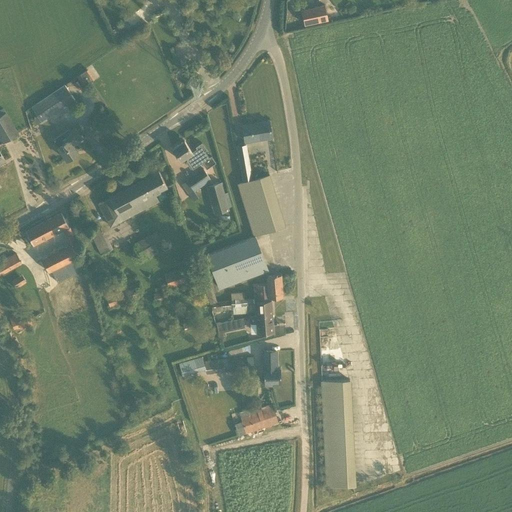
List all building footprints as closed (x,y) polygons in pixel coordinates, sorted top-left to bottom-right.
[(325,5),(301,10),(304,24),(328,19),(325,5)] [(150,8),(127,17),(131,29),(155,20),(150,8)] [(86,70),(77,76),(84,86),(93,80),(86,70)] [(41,122),(75,100),(65,85),(32,107),(41,122)] [(0,109),(0,137),(3,142),(18,134),(2,108),(0,109)] [(269,121),(266,121),(242,125),(245,142),(272,137),(269,121)] [(53,140),(58,147),(67,160),(68,159),(70,160),(73,158),(73,156),(78,152),(73,146),(82,140),(74,128),(64,135),(63,133),(54,138),(53,140)] [(197,149),(192,152),(184,141),(172,149),(180,161),(185,157),(187,160),(186,160),(193,169),(209,157),(204,151),(207,149),(202,142),(195,147),(197,149)] [(260,178),(252,180),(246,145),(238,146),(244,182),(238,184),(254,234),(268,230),(254,189),(272,184),(269,175),(260,178)] [(273,157),(266,159),(270,173),(277,171),(273,157)] [(206,182),(210,179),(203,169),(186,180),(194,190),(206,182)] [(154,193),(167,187),(158,171),(109,197),(98,203),(110,226),(158,201),(154,193)] [(229,210),(221,182),(207,186),(215,214),(229,210)] [(33,245),(69,227),(61,213),(26,231),(33,245)] [(160,240),(156,232),(134,244),(142,259),(158,251),(154,243),(160,240)] [(206,254),(219,288),(268,270),(255,236),(206,254)] [(57,282),(83,269),(71,244),(42,259),(48,272),(51,270),(57,282)] [(0,262),(0,274),(22,263),(16,253),(0,262)] [(165,274),(170,289),(196,279),(191,264),(165,274)] [(11,281),(17,290),(27,282),(21,274),(11,281)] [(254,300),(271,299),(271,298),(283,297),(281,275),(266,276),(267,283),(253,284),(254,298),(254,300)] [(104,290),(109,307),(139,298),(133,281),(104,290)] [(156,301),(168,297),(166,289),(154,292),(156,301)] [(244,292),(231,293),(232,300),(245,299),(244,292)] [(255,315),(272,313),(271,299),(254,300),(254,298),(245,299),(232,300),(232,302),(217,303),(211,303),(212,311),(213,311),(232,309),(232,306),(246,305),(255,304),(255,315)] [(27,310),(19,314),(10,318),(14,328),(31,320),(27,310)] [(274,332),(272,313),(255,315),(249,316),(249,321),(252,323),(256,323),(257,333),(274,332)] [(223,331),(234,329),(232,320),(217,323),(219,332),(223,331)] [(263,369),(264,384),(272,384),(272,382),(280,382),(280,368),(277,368),(276,350),(263,351),(264,369),(263,369)] [(206,374),(213,373),(248,370),(248,365),(252,364),(251,356),(212,360),(204,361),(206,374)] [(349,380),(321,381),(326,487),(354,486),(349,380)] [(239,413),(243,426),(236,428),(238,435),(245,432),(278,422),(272,404),(256,409),(255,407),(239,413)]
